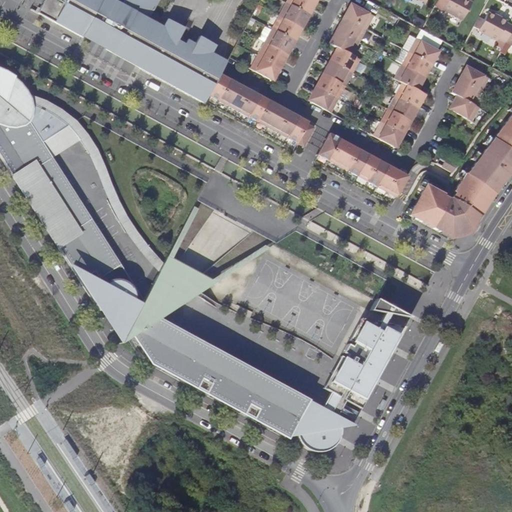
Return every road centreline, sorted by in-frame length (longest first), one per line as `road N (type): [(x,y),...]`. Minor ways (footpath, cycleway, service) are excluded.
road 1 (unclassified): [(332,501),(300,470),(106,360),(0,196)]
road 2 (unclassified): [(297,176),(0,14)]
road 3 (residential): [(470,269),(364,464),(332,501)]
road 4 (residential): [(326,121),(402,162),(414,158),(454,63)]
road 5 (unclassified): [(470,269),(297,176)]
